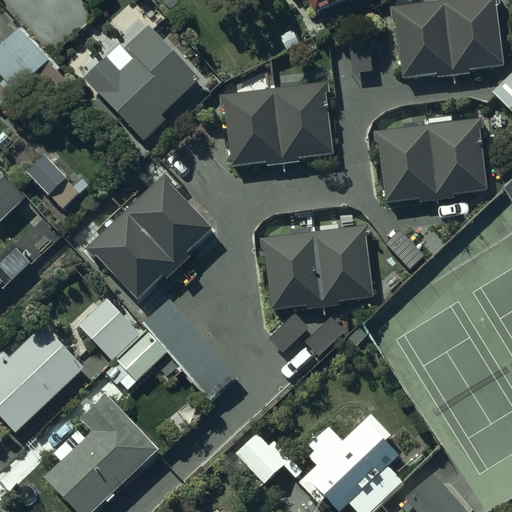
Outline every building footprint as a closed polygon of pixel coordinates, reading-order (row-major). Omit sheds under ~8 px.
[(306,0),(314,17),(349,0),(306,0)] [(219,36),(221,36),(223,35),(224,35),(225,35),(227,34),(228,33),(229,32),(230,31),(231,30),(232,29),(233,27),(234,26),(234,25),(235,23),(235,22),(235,20),(235,19),(235,17),(235,15),(235,14),(234,13),(233,11),(233,10),(232,8),(231,7),(230,6),(229,5),(228,4),(226,3),(225,3),(224,2),(222,2),(221,1),(219,1),(218,1),(216,1),(215,1),(213,2),(212,2),(210,3),(209,4),(208,4),(206,5),(205,6),(204,7),(203,9),(202,10),(202,11),(201,13),(201,14),(200,16),(200,17),(200,19),(200,20),(200,22),(201,23),(201,25),(202,26),(203,28),(203,29),(204,30),(205,31),(206,32),(208,33),(209,34),(210,35),(212,35),(213,36),(215,36),(216,36),(218,36),(219,36)] [(500,2),(394,13),(402,88),(508,76),(500,2)] [(196,79),(149,28),(125,50),(121,46),(85,80),(143,143),(165,122),(161,118),(191,91),(189,88),(194,83),(193,82),(196,79)] [(20,31),(0,49),(0,77),(4,82),(0,85),(0,107),(16,94),(34,115),(68,84),(20,31)] [(511,74),(492,93),(511,113),(511,74)] [(326,89),(220,101),(228,175),(334,163),(326,89)] [(482,124),(376,136),(385,210),(491,198),(482,124)] [(75,188),(45,157),(27,175),(49,198),(50,198),(63,211),(79,195),(80,196),(89,187),(83,181),(75,188)] [(0,171),(0,223),(26,200),(0,171)] [(159,177),(81,249),(131,304),(172,267),(210,232),(159,177)] [(361,225),(255,237),(264,312),(370,300),(361,225)] [(400,228),(385,243),(408,267),(423,252),(400,228)] [(0,289),(1,291),(35,259),(27,251),(21,256),(16,251),(0,266),(0,289)] [(107,301),(80,328),(114,363),(141,336),(107,301)] [(148,331),(116,362),(137,384),(162,361),(170,371),(164,376),(176,389),(188,378),(210,403),(237,378),(168,301),(143,326),(148,331)] [(3,354),(0,356),(0,419),(16,436),(85,372),(44,328),(9,361),(3,354)] [(44,480),(74,511),(96,511),(106,503),(108,505),(115,498),(113,495),(150,461),(152,464),(161,456),(107,397),(81,422),(92,435),(86,440),(78,432),(53,455),(61,464),(44,480)] [(343,444),(329,429),(309,448),(314,453),(308,459),(317,468),(299,484),(319,506),(325,500),(336,511),(342,511),(349,506),(354,511),(372,511),(402,484),(388,470),(400,459),(385,444),(391,439),(371,417),(343,444)] [(257,436),(235,457),(265,486),(284,468),(296,480),(303,474),(274,443),(268,448),(257,436)] [(468,511),(434,475),(406,502),(408,504),(402,510),(403,511),(410,511),(413,510),(415,511),(468,511)]
